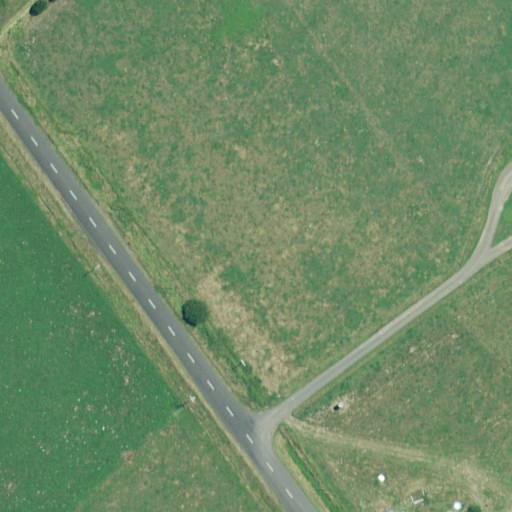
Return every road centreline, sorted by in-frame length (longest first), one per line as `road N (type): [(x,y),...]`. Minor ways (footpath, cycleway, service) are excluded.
road 1 (unclassified): [(301,511),(0,97)]
road 2 (track): [(242,431),(511,233)]
